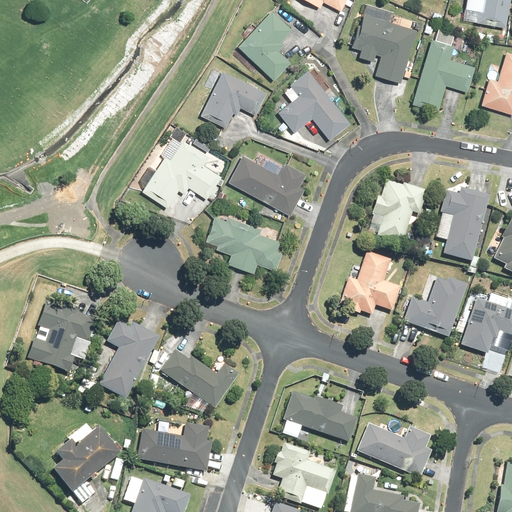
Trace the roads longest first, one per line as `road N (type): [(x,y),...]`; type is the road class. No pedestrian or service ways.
road 1 (residential): [(511,158),(392,142),(353,159),(290,328)]
road 2 (residential): [(471,398),(290,328)]
road 3 (residential): [(228,511),(290,328)]
road 4 (residential): [(290,328),(206,301),(159,259)]
